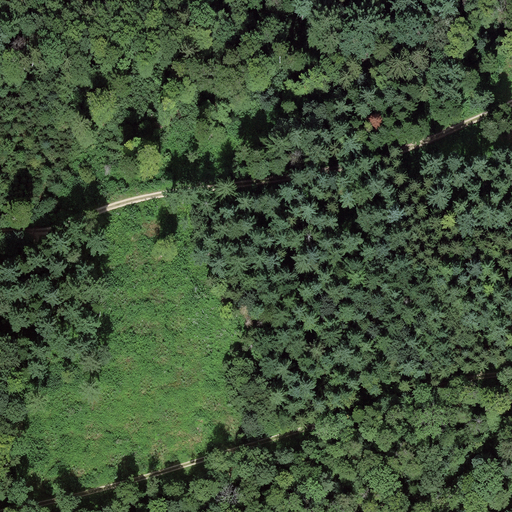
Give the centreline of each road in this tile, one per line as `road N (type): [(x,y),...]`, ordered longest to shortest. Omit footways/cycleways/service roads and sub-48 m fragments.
road 1 (track): [(511,108),(365,166),(166,192),(64,225),(0,234)]
road 2 (track): [(511,376),(301,429),(178,472),(0,511)]
